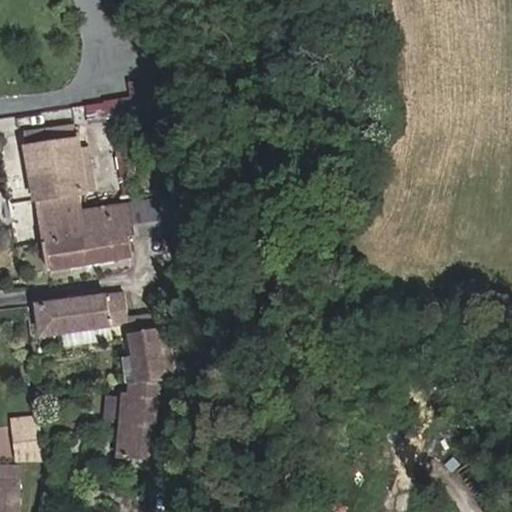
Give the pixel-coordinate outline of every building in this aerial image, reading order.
[(87,235),(83,213),(80,193),(86,191),(74,114),(24,124),(34,173),(45,241),(87,235)] [(161,200),(129,205),(133,229),(165,225),(161,200)] [(87,235),(45,241),(50,273),(131,258),(129,241),(135,239),(133,229),(129,205),(83,213),(87,235)] [(135,296),(51,305),(54,334),(139,324),(135,296)] [(131,338),(136,385),(161,387),(173,389),(165,331),(154,333),(131,338)] [(163,417),(161,387),(136,385),(130,384),(130,391),(125,429),(122,461),(153,466),(163,417)] [(46,457),(45,410),(16,412),(17,457),(46,457)] [(19,460),(0,460),(0,477),(19,477),(19,460)] [(0,511),(19,511),(19,477),(0,477),(0,511)]
